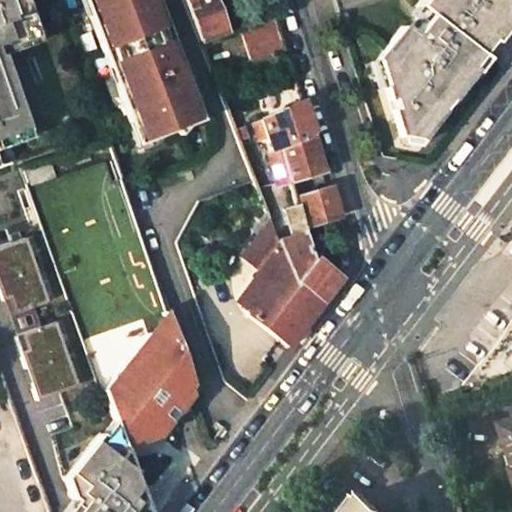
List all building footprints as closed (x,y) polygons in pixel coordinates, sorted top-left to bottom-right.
[(0,40),(33,28),(22,0),(0,0),(0,135),(24,126),(0,60),(0,40)] [(88,0),(83,0),(89,14),(93,13),(88,0)] [(203,120),(155,0),(88,0),(93,13),(89,14),(109,67),(114,65),(119,79),(115,80),(131,122),(135,120),(144,143),(177,130),(180,136),(190,125),(203,120)] [(182,0),(198,40),(222,30),(210,0),(182,0)] [(268,0),(260,0),(257,1),(261,13),(272,9),(268,0)] [(372,60),(398,137),(416,141),(471,71),(468,70),(490,41),(492,43),(511,16),(511,0),(419,0),(415,6),(421,10),(405,31),(399,26),(372,60)] [(250,27),(255,38),(278,29),(274,17),(250,27)] [(490,41),(468,70),(471,71),(492,43),(490,41)] [(311,133),(300,100),(258,119),(264,137),(269,151),(311,133)] [(250,122),(256,140),(264,137),(258,119),(250,122)] [(135,120),(131,122),(140,145),(144,143),(135,120)] [(237,138),(243,135),(240,127),(234,129),(237,138)] [(266,153),(275,184),(321,167),(311,133),(269,151),(266,153)] [(327,185),(297,195),(304,221),(337,215),(327,185)] [(295,206),(283,211),(289,235),(273,240),(275,244),(282,261),(288,275),(293,284),(318,305),(337,281),(313,262),(316,258),(310,254),(305,228),(302,228),(295,206)] [(44,300),(21,236),(0,243),(0,292),(2,291),(10,313),(28,306),(44,300)] [(230,299),(243,310),(282,261),(275,244),(230,299)] [(243,310),(243,315),(285,348),(318,305),(293,284),(288,275),(282,261),(243,310)] [(35,326),(28,306),(10,313),(2,291),(0,292),(23,354),(24,353),(17,332),(35,326)] [(74,384),(51,320),(35,326),(17,332),(24,353),(23,354),(18,355),(22,367),(29,365),(36,385),(29,387),(34,399),(74,384)] [(189,385),(168,325),(145,333),(98,390),(109,421),(112,429),(118,448),(153,436),(189,392),(186,385),(189,385)] [(36,385),(29,365),(22,367),(29,387),(36,385)] [(448,438),(473,431),(467,412),(442,420),(448,438)] [(109,421),(97,437),(102,441),(112,429),(109,421)] [(511,423),(503,426),(511,453),(511,423)] [(79,502),(71,511),(140,511),(139,505),(127,499),(133,489),(118,448),(112,429),(102,441),(97,437),(93,434),(61,477),(68,495),(73,498),(79,502)] [(73,498),(61,511),(71,511),(79,502),(73,498)] [(376,511),(362,501),(353,511),(376,511)]
